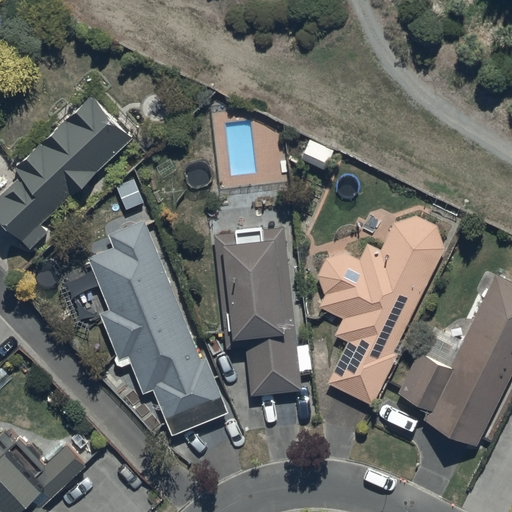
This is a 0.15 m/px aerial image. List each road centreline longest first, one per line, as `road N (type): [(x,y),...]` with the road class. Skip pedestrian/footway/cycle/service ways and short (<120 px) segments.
road 1 (track): [(511,152),(409,93),(346,0)]
road 2 (residential): [(223,511),(253,493),(296,483),(343,484),(411,511)]
